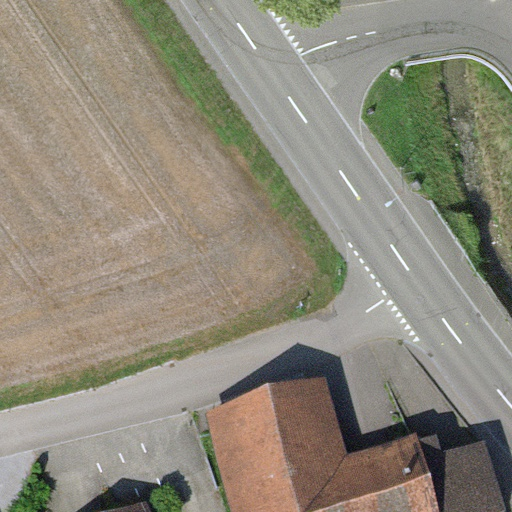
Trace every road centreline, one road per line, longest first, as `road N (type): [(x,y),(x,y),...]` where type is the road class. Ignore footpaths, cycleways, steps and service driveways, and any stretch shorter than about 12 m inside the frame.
road 1 (residential): [(418,282),(319,337),(209,379),(0,438)]
road 2 (secondary): [(418,282),(270,69)]
road 3 (residential): [(270,69),(399,28),(511,14)]
road 4 (secondary): [(511,407),(418,282)]
